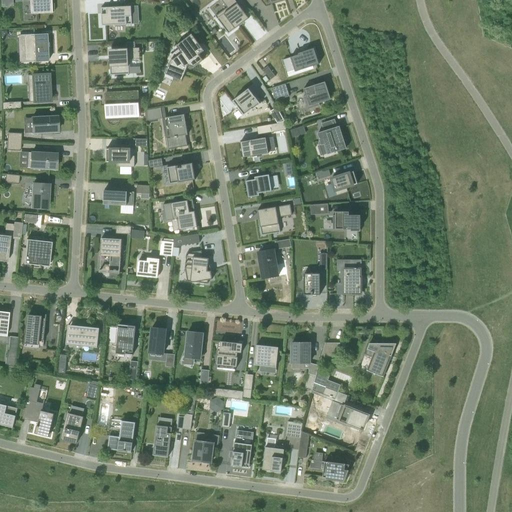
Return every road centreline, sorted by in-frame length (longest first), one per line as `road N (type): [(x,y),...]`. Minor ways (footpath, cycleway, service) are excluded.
road 1 (residential): [(420,316),(420,334),(352,497),(96,467),(0,444)]
road 2 (residential): [(242,313),(207,95),(306,19),(324,16)]
road 3 (residential): [(324,16),(379,192),(379,318)]
road 4 (residential): [(75,0),(82,136),(73,294)]
road 5 (residential): [(459,511),(464,427),(485,337),(458,317),(420,316)]
road 6 (residential): [(242,313),(73,294)]
road 7 (residential): [(379,318),(242,313)]
